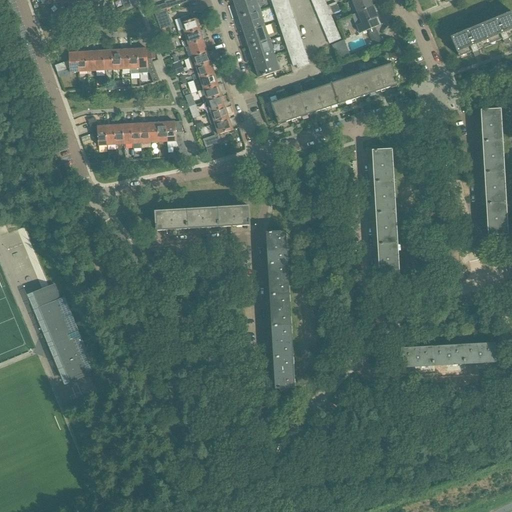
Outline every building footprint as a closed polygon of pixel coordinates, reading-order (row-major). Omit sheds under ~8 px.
[(166,9),(167,9),(183,4),(182,3),(182,4),(179,5),(177,0),(166,0),(167,1),(164,2),(166,9)] [(255,0),(232,0),(238,18),(259,11),(255,0)] [(288,3),(287,0),(279,0),(271,3),(273,8),(288,3)] [(369,0),(354,0),(351,1),(356,13),(372,6),(369,0)] [(326,6),(324,2),(313,7),(315,12),(326,7),(326,6)] [(336,2),(326,6),(326,7),(328,11),(338,7),(336,2)] [(288,3),(273,8),(275,14),(290,9),(288,3)] [(372,6),(356,13),(350,15),(351,16),(358,33),(368,30),(375,27),(380,25),(372,6)] [(326,7),(315,12),(317,17),(329,13),(328,11),(326,7)] [(340,11),(338,7),(328,11),(329,13),(330,16),(340,11)] [(166,9),(155,13),(157,18),(169,15),(167,9),(166,9)] [(292,14),(290,9),(275,14),(276,19),(292,14)] [(259,11),(238,18),(249,47),(269,41),(259,11)] [(490,44),(502,39),(503,41),(508,39),(507,37),(511,35),(511,12),(482,25),(490,44)] [(329,13),(317,17),(320,23),(331,18),(330,16),(329,13)] [(292,14),(276,19),(278,25),(294,20),(292,14)] [(159,24),(170,20),(169,15),(157,18),(159,24)] [(196,19),(188,21),(187,16),(174,21),(179,36),(184,35),(199,30),(196,19)] [(333,24),(331,18),(320,23),(322,28),(333,24)] [(294,20),(278,25),(280,31),(295,26),(294,20)] [(333,24),(322,28),(324,34),(335,29),(333,24)] [(490,44),(482,25),(451,38),(459,57),(472,52),(473,53),(478,51),(477,50),(490,44)] [(295,26),(280,31),(282,36),(297,31),(295,26)] [(338,34),(335,29),(324,34),(326,39),(338,34)] [(184,35),(186,41),(181,42),(183,48),(188,46),(203,41),(199,30),(184,35)] [(297,31),(282,36),(284,42),(299,37),(297,31)] [(338,34),(326,39),(329,44),(340,40),(338,34)] [(301,42),(299,37),(284,42),(286,47),(301,42)] [(203,41),(188,46),(192,57),(207,52),(203,41)] [(269,41),(249,48),(258,77),(279,71),(269,41)] [(303,48),(301,42),(286,47),(287,53),(303,48)] [(303,48),(287,53),(289,59),(305,54),(303,48)] [(151,60),(155,59),(155,51),(147,51),(147,49),(137,50),(139,69),(139,74),(148,73),(148,69),(149,71),(155,69),(153,64),(148,67),(147,60),(151,60)] [(120,51),(121,70),(129,69),(128,51),(128,50),(120,51)] [(137,50),(128,50),(128,51),(129,69),(130,69),(131,74),(139,74),(139,69),(137,50)] [(102,52),(103,71),(105,71),(112,70),(111,52),(111,51),(102,52)] [(111,51),(111,52),(112,70),(121,70),(120,51),(111,51)] [(76,53),(77,54),(78,72),(86,72),(85,53),(85,52),(76,53)] [(85,52),(85,53),(86,72),(95,71),(94,53),(94,52),(85,52)] [(94,52),(94,53),(95,71),(103,71),(102,52),(94,52)] [(192,70),(195,68),(210,64),(207,52),(192,57),(192,58),(188,59),(192,70)] [(76,53),(69,53),(69,59),(65,60),(65,62),(55,66),(57,73),(58,73),(60,78),(70,77),(70,73),(78,72),(77,54),(76,53)] [(305,54),(289,59),(292,67),(296,66),(297,69),(308,65),(305,54)] [(181,63),(174,65),(177,75),(185,72),(181,63)] [(193,82),(199,80),(214,75),(210,64),(195,68),(197,74),(191,76),(193,82)] [(397,86),(390,65),(360,75),(367,96),(397,86)] [(214,75),(199,80),(193,82),(196,93),(203,91),(218,86),(214,75)] [(367,96),(360,75),(330,85),(337,106),(367,96)] [(337,106),(330,85),(300,94),(307,116),(337,106)] [(206,102),(221,97),(218,86),(203,91),(204,97),(202,98),(204,103),(206,102)] [(307,116),(300,94),(271,104),(278,126),(307,116)] [(225,108),(221,97),(206,102),(210,113),(225,108)] [(260,99),(262,106),(268,104),(266,97),(260,99)] [(210,113),(212,119),(209,120),(210,125),(229,119),(225,108),(210,113)] [(483,143),(502,141),(500,110),(481,111),(482,126),(483,143)] [(88,121),(95,140),(98,140),(98,147),(106,146),(105,126),(97,127),(94,118),(88,121)] [(206,148),(221,143),(218,135),(232,131),(229,119),(210,125),(214,136),(203,140),(206,148)] [(180,133),(181,133),(181,123),(175,123),(175,122),(166,123),(167,143),(176,142),(177,144),(183,142),(182,138),(176,140),(175,134),(180,133)] [(157,123),(149,124),(150,144),(158,143),(157,123)] [(157,123),(158,143),(167,143),(166,123),(157,123)] [(141,144),(140,124),(131,125),(132,145),(133,145),(133,150),(142,149),(141,144)] [(149,124),(140,124),(141,144),(147,144),(150,144),(149,124)] [(114,126),(115,146),(123,145),(122,125),(114,126)] [(131,125),(122,125),(123,145),(132,145),(131,125)] [(114,126),(105,126),(106,146),(115,146),(114,126)] [(485,174),(504,173),(502,141),(483,143),(484,155),(485,174)] [(374,184),(394,182),(392,150),(372,151),(374,184)] [(487,205),(506,204),(504,173),(485,174),(485,184),(487,205)] [(376,215),(396,214),(394,182),(374,184),(376,215)] [(506,204),(487,205),(489,236),(508,235),(506,204)] [(217,209),(218,228),(250,226),(249,207),(217,209)] [(217,209),(186,211),(187,230),(200,229),(218,228),(217,209)] [(186,211),(154,213),(155,232),(187,230),(186,211)] [(378,246),(398,245),(396,214),(376,215),(377,237),(378,246)] [(284,231),(266,232),(268,264),(286,263),(284,231)] [(398,245),(378,246),(380,277),(400,276),(398,245)] [(269,295),(288,294),(286,263),(268,264),(269,295)] [(271,327),(290,325),(288,294),(269,295),(271,327)] [(51,348),(65,382),(95,370),(65,297),(35,310),(49,344),(51,343),(53,347),(51,348)] [(273,358),(291,357),(290,325),(271,327),(273,358)] [(463,347),(464,366),(496,364),(495,345),(463,347)] [(431,348),(432,367),(464,366),(463,347),(431,348)] [(400,350),(401,369),(432,367),(431,348),(400,350)] [(275,389),(293,388),(291,357),(273,358),(275,389)]
